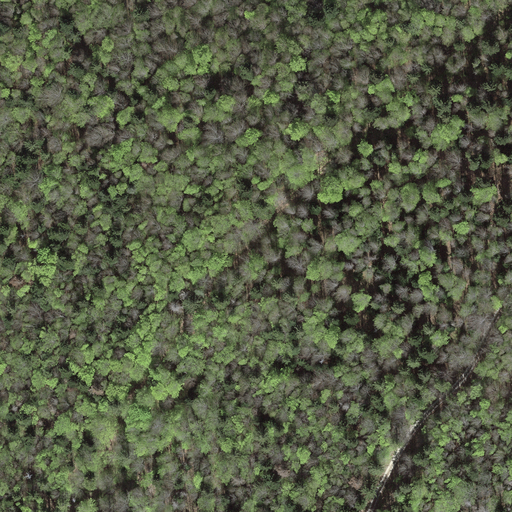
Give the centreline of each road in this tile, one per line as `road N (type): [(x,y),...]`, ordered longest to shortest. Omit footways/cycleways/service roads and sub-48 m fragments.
road 1 (track): [(511,0),(271,212),(151,365),(98,481),(72,511)]
road 2 (track): [(371,511),(397,453),(467,374),(511,290)]
